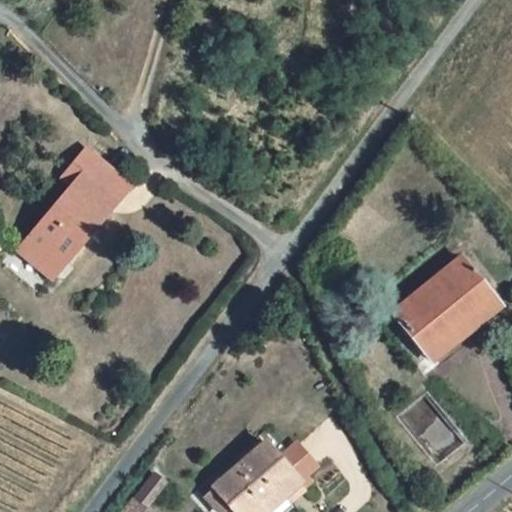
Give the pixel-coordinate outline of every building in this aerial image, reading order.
[(17,255),(37,272),(53,254),(64,264),(105,217),(94,208),(119,179),(89,153),(64,181),(75,190),(17,255)] [(119,179),(94,208),(105,217),(130,189),(119,179)] [(64,264),(53,254),(37,272),(48,282),(64,264)] [(499,302),(462,258),(382,323),(414,362),(427,351),(432,357),(499,302)] [(273,441),(221,487),(244,511),(271,511),(308,480),(273,441)] [(150,511),(171,484),(151,470),(120,511),(150,511)]
